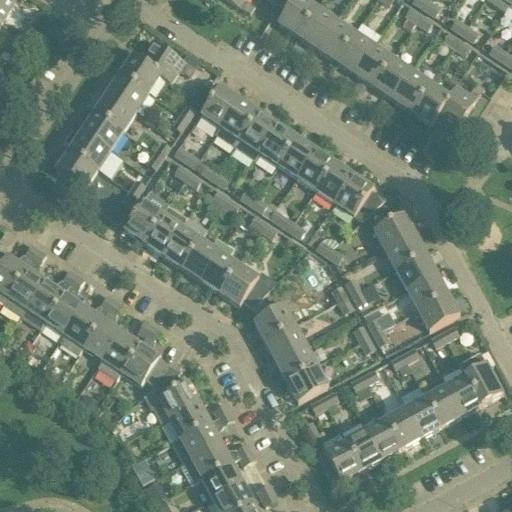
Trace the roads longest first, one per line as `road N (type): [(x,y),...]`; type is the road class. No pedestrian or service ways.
road 1 (residential): [(511,369),(413,187),(133,2)]
road 2 (residential): [(323,511),(224,332),(10,193)]
road 3 (residential): [(10,193),(13,171),(103,29),(133,2)]
